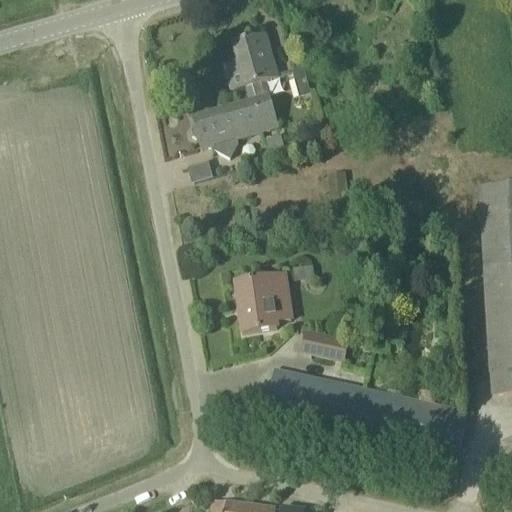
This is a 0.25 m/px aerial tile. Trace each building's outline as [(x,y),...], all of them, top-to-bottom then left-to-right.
[(253,103),(262,135),(278,130),(265,85),(277,81),(265,38),(233,47),(246,90),(250,103),(253,103)] [(236,142),(262,135),(253,103),(250,103),(192,120),(195,129),(193,129),(190,134),(192,140),(196,142),(198,142),(201,152),(214,149),(215,154),(232,164),(238,147),(236,142)] [(286,161),(280,138),(265,142),(266,149),(271,164),(286,161)] [(511,397),(511,187),(480,189),(492,398),(511,397)] [(272,300),(287,298),(284,278),(235,285),(242,336),(276,331),(272,300)] [(333,362),(338,341),(306,335),(302,356),(333,362)] [(468,415),(274,372),(263,421),(457,464),(468,415)] [(212,503),(211,511),(276,511),(259,509),(212,503)]
